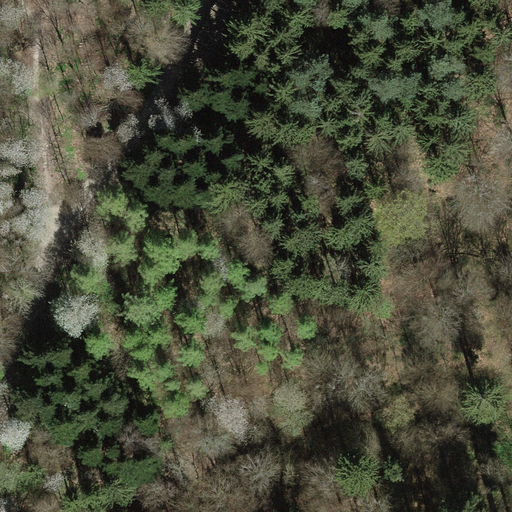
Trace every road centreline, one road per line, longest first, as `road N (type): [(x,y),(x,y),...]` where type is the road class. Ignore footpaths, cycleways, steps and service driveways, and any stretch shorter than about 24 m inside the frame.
road 1 (track): [(53,258),(129,142),(205,0)]
road 2 (track): [(0,385),(53,258)]
